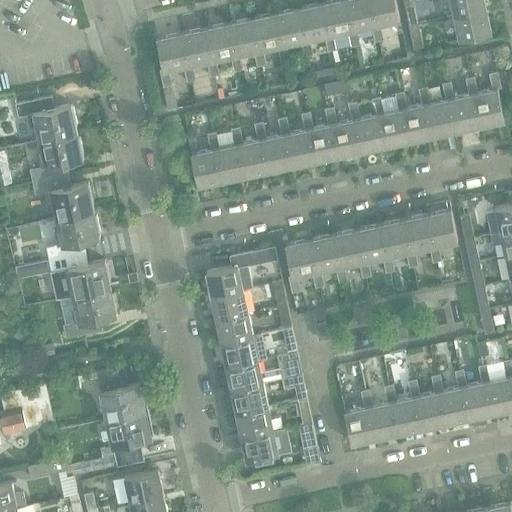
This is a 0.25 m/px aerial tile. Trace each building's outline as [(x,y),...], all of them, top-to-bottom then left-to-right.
[(343,0),(329,0),(319,2),(326,33),(324,34),(328,50),(351,45),(348,29),(350,28),(343,0)] [(356,27),(371,24),(373,23),(367,0),(343,0),(350,28),(348,29),(351,45),(360,43),(356,27)] [(392,0),(367,0),(373,23),(371,24),(374,40),(383,38),(379,22),(397,18),(392,0)] [(402,0),(401,0),(406,22),(416,20),(411,0),(402,0)] [(448,0),(452,13),(483,6),(481,0),(448,0)] [(319,2),(296,7),(303,38),(301,39),(304,55),(313,53),(309,37),(324,34),(326,33),(319,2)] [(489,31),(483,6),(452,13),(457,38),(489,31)] [(286,42),(301,39),(303,38),(296,7),(272,12),(278,44),(277,44),(281,60),(289,58),(286,42)] [(262,47),(277,44),(278,44),(272,12),(250,17),(256,48),(253,49),(257,65),(265,63),(262,47)] [(238,52),(253,49),(256,48),(250,17),(226,22),(233,53),(230,54),(233,70),(242,68),(238,52)] [(421,45),(416,20),(406,22),(412,47),(421,45)] [(215,57),(230,54),(233,53),(226,22),(202,27),(209,58),(207,59),(210,75),(218,73),(215,57)] [(191,62),(207,59),(209,58),(202,27),(180,32),(186,63),(182,64),(186,80),(194,78),(191,62)] [(167,67),(182,64),(186,63),(180,32),(155,37),(161,68),(158,69),(161,85),(170,83),(167,67)] [(490,88),(477,91),(471,92),(478,123),(502,118),(495,87),(499,86),(495,70),(487,72),(490,88)] [(454,129),(478,123),(471,92),(477,91),(474,75),(465,77),(469,92),(454,96),(447,97),(454,129)] [(240,79),(230,81),(232,90),(242,88),(240,79)] [(431,134),(454,129),(447,97),(454,96),(450,81),(442,82),(445,98),(430,101),(424,102),(431,134)] [(170,83),(161,85),(166,108),(177,106),(172,82),(170,83)] [(408,139),(431,134),(424,102),(430,101),(427,86),(418,88),(421,103),(407,106),(401,107),(408,139)] [(396,94),(381,98),(383,111),(378,112),(385,144),(408,139),(401,107),(407,106),(404,91),(395,92),(396,94)] [(34,125),(37,139),(76,130),(70,103),(45,108),(43,96),(14,103),(17,116),(27,113),(30,126),(34,125)] [(361,149),(385,144),(378,112),(383,111),(381,98),(380,96),(372,98),(375,113),(360,116),(355,117),(361,149)] [(338,154),(361,149),(355,117),(360,116),(357,101),(348,103),(352,118),(336,121),(331,122),(338,154)] [(328,123),(313,126),(308,127),(314,159),(338,154),(331,122),(336,121),(333,106),(325,108),(328,123)] [(305,128),(290,131),(284,132),(291,164),(314,159),(308,127),(313,126),(310,111),(302,113),(305,128)] [(281,133),(266,136),(261,137),(268,169),(291,164),(284,132),(290,131),(286,116),(278,118),(281,133)] [(244,174),(268,169),(261,137),(266,136),(263,121),(254,123),(258,138),(243,141),(237,143),(244,174)] [(232,131),(217,134),(219,146),(214,147),(221,179),(244,174),(237,143),(243,141),(240,126),(231,128),(232,131)] [(28,169),(31,181),(60,175),(57,162),(82,157),(76,130),(37,139),(41,154),(36,155),(39,166),(28,169)] [(196,184),(221,179),(214,147),(219,146),(217,134),(216,131),(208,133),(211,148),(189,153),(196,184)] [(5,148),(0,149),(0,183),(12,181),(5,148)] [(51,202),(54,216),(93,208),(87,180),(62,185),(60,175),(31,181),(34,194),(44,191),(47,203),(51,202)] [(494,206),(499,231),(511,227),(511,202),(511,203),(494,206)] [(45,246),(48,258),(77,252),(74,240),(99,235),(93,208),(54,216),(58,231),(53,232),(55,244),(45,246)] [(449,208),(423,213),(430,244),(433,261),(442,259),(438,242),(455,239),(449,208)] [(423,213),(400,218),(407,249),(410,266),(419,264),(415,247),(430,244),(423,213)] [(457,215),(462,239),(472,236),(467,213),(457,215)] [(400,218),(377,223),(383,254),(387,271),(395,269),(392,252),(407,249),(400,218)] [(377,223),(354,227),(361,259),(359,259),(363,276),(371,274),(368,257),(383,254),(377,223)] [(354,227),(330,232),(337,264),(335,264),(339,281),(347,279),(344,262),(359,259),(361,259),(354,227)] [(502,242),(504,254),(511,252),(511,227),(499,231),(490,233),(493,244),(502,242)] [(330,232),(307,237),(313,269),(312,269),(315,286),(324,284),(320,267),(335,264),(337,264),(330,232)] [(477,260),(472,236),(462,239),(467,262),(477,260)] [(295,272),(312,269),(313,269),(307,237),(283,242),(290,274),(286,274),(290,291),(299,290),(295,272)] [(206,270),(211,295),(243,288),(238,266),(276,257),(274,244),(229,254),(231,265),(206,270)] [(68,280),(71,293),(110,285),(104,258),(79,263),(77,252),(48,258),(51,271),(61,269),(63,281),(68,280)] [(482,283),(477,260),(467,262),(473,285),(482,283)] [(129,282),(138,280),(136,271),(127,273),(129,282)] [(267,281),(272,306),(286,303),(281,278),(267,281)] [(473,285),(478,309),(487,307),(482,283),(473,285)] [(116,312),(110,285),(71,293),(74,309),(70,310),(72,321),(62,323),(65,336),(93,330),(91,318),(116,312)] [(211,295),(216,318),(248,311),(243,288),(211,295)] [(272,306),(277,329),(291,326),(286,303),(272,306)] [(492,330),(487,307),(478,309),(483,332),(492,330)] [(216,318),(221,341),(253,334),(248,311),(216,318)] [(317,337),(327,335),(324,319),(314,321),(317,337)] [(277,329),(282,353),(296,350),(291,326),(277,329)] [(226,365),(258,358),(266,356),(261,333),(253,334),(221,341),(226,365)] [(458,338),(453,339),(457,356),(461,355),(458,338)] [(485,340),(477,341),(480,355),(488,354),(485,340)] [(53,341),(38,344),(40,355),(55,352),(53,341)] [(282,353),(287,376),(301,373),(296,350),(282,353)] [(226,365),(231,388),(263,381),(258,358),(226,365)] [(511,399),(511,361),(511,358),(503,360),(506,375),(507,375),(511,399)] [(479,365),(483,380),(489,411),(511,406),(511,399),(507,375),(506,375),(503,360),(479,365)] [(99,392),(104,418),(143,410),(138,385),(139,385),(138,383),(125,386),(123,377),(126,377),(123,365),(96,371),(100,391),(99,392)] [(467,416),(489,411),(483,380),(467,383),(464,368),(456,370),(459,385),(460,384),(467,416)] [(287,376),(292,400),(306,397),(301,373),(287,376)] [(432,375),(435,390),(436,389),(443,421),(467,416),(460,384),(459,385),(444,388),(440,373),(432,375)] [(408,380),(412,395),(413,394),(420,426),(443,421),(436,389),(435,390),(420,393),(417,378),(408,380)] [(231,388),(236,412),(268,405),(263,381),(231,388)] [(27,425),(53,419),(44,382),(0,391),(0,400),(2,410),(0,410),(0,424),(2,424),(4,431),(27,425)] [(385,385),(388,400),(390,399),(396,431),(420,426),(413,394),(412,395),(397,398),(393,383),(385,385)] [(361,390),(364,405),(366,404),(373,436),(396,431),(390,399),(388,400),(373,403),(369,388),(361,390)] [(292,400),(297,422),(311,419),(306,397),(292,400)] [(349,441),(373,436),(366,404),(364,405),(342,410),(349,441)] [(236,412),(241,434),(273,428),(283,426),(280,415),(270,417),(268,405),(236,412)] [(148,434),(143,410),(104,418),(110,445),(113,445),(117,465),(144,459),(141,447),(139,448),(137,440),(150,437),(150,434),(148,434)] [(316,443),(311,419),(297,422),(302,446),(316,443)] [(278,451),(273,428),(241,434),(246,458),(278,451)] [(102,456),(65,464),(67,475),(74,474),(104,468),(117,465),(113,445),(110,445),(100,448),(102,456)] [(63,469),(61,458),(26,466),(29,477),(63,469)] [(125,475),(130,500),(163,492),(158,468),(125,475)] [(0,509),(18,506),(26,504),(23,491),(15,493),(12,482),(0,484),(0,509)] [(88,491),(92,509),(100,507),(96,489),(88,491)] [(130,500),(132,511),(166,511),(163,492),(130,500)] [(72,501),(74,511),(84,511),(82,498),(72,501)] [(511,511),(509,502),(485,507),(485,511),(511,511)]
